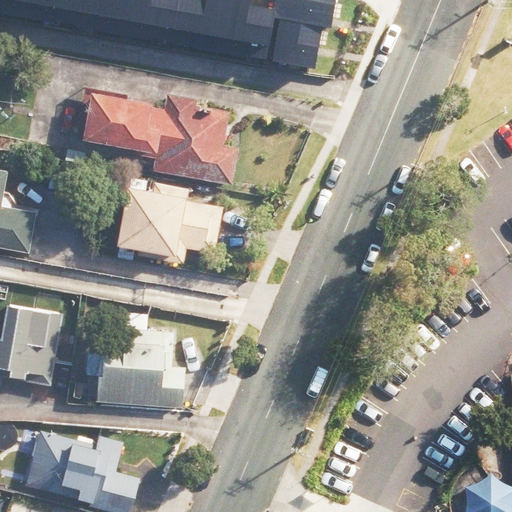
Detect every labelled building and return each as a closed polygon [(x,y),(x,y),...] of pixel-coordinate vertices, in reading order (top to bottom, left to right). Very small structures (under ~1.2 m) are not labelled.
[(0,0),(0,9),(263,56),(272,6),(245,1),(244,0),(0,0)] [(263,56),(311,64),(314,45),(293,42),(297,20),(327,25),(331,0),(272,0),(272,6),(263,56)] [(146,104),(86,93),(77,141),(136,151),(135,156),(151,159),(149,171),(230,186),(237,148),(221,145),(227,112),(195,106),(196,100),(165,94),(162,110),(145,107),(146,104)] [(0,186),(3,171),(0,170),(0,248),(24,253),(32,213),(0,207),(0,186)] [(73,172),(47,172),(48,190),(73,190),(73,172)] [(150,192),(120,186),(109,247),(129,250),(128,254),(181,263),(184,250),(212,255),(221,207),(184,201),(186,189),(152,183),(150,192)] [(60,315),(0,305),(0,386),(2,378),(48,386),(60,315)] [(99,327),(93,402),(180,408),(183,368),(170,367),(172,332),(144,330),(145,314),(122,313),(121,329),(99,327)] [(93,444),(38,430),(23,486),(89,503),(87,507),(105,511),(127,511),(137,477),(114,471),(121,443),(95,436),(93,444)]
